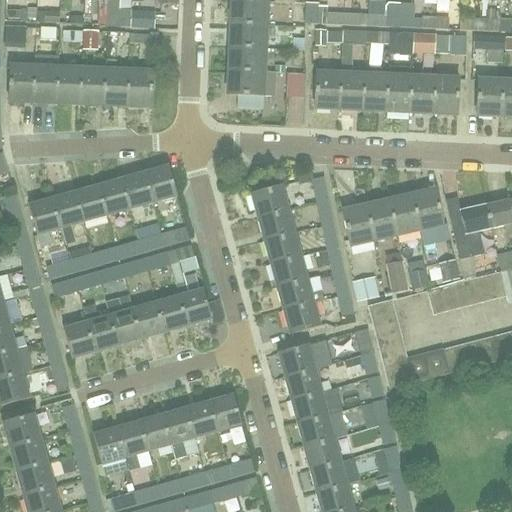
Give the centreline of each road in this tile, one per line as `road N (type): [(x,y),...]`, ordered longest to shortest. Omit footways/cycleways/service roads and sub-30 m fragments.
road 1 (residential): [(511,155),(188,140)]
road 2 (residential): [(243,345),(188,140)]
road 3 (residential): [(11,149),(188,140)]
road 4 (residential): [(287,511),(243,345)]
road 5 (residential): [(94,392),(243,345)]
road 6 (residential): [(188,140),(194,0)]
